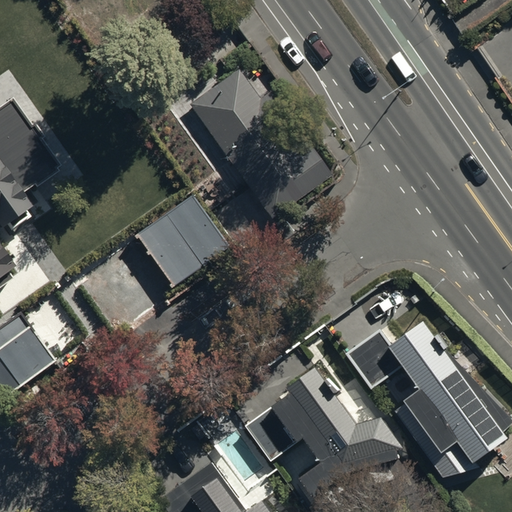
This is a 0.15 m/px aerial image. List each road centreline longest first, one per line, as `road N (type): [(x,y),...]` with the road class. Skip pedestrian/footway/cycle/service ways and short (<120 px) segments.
road 1 (residential): [(0,483),(451,161)]
road 2 (primary): [(451,161),(393,129),(300,0)]
road 3 (primary): [(370,0),(434,93),(451,161)]
